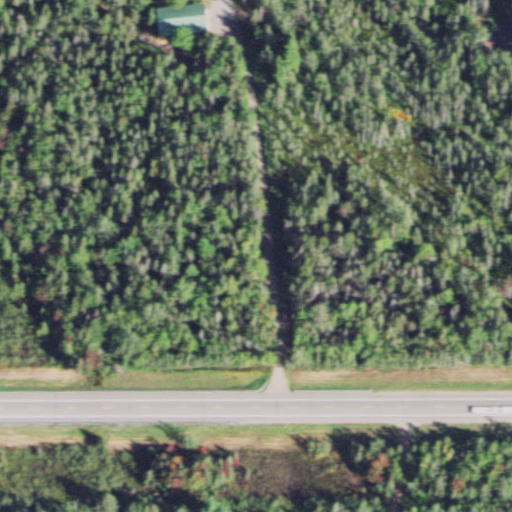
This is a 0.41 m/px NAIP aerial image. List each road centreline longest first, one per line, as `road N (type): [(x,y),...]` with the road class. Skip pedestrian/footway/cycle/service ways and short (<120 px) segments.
road 1 (trunk): [(0,402),(511,400)]
road 2 (residential): [(278,402),(238,0)]
